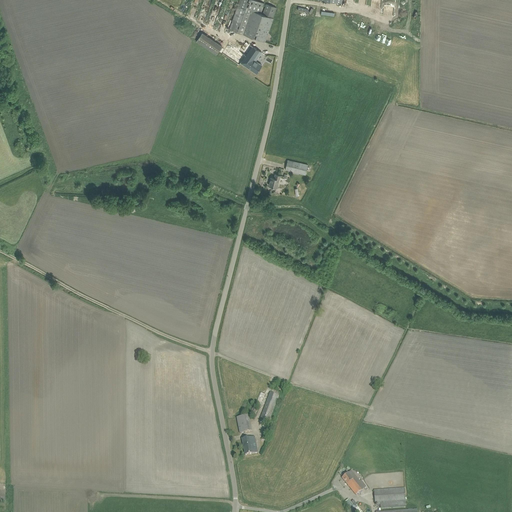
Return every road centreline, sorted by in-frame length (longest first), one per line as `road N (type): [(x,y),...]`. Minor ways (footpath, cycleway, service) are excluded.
road 1 (unclassified): [(235,506),(212,347),(271,110),(289,0)]
road 2 (track): [(212,351),(0,251)]
